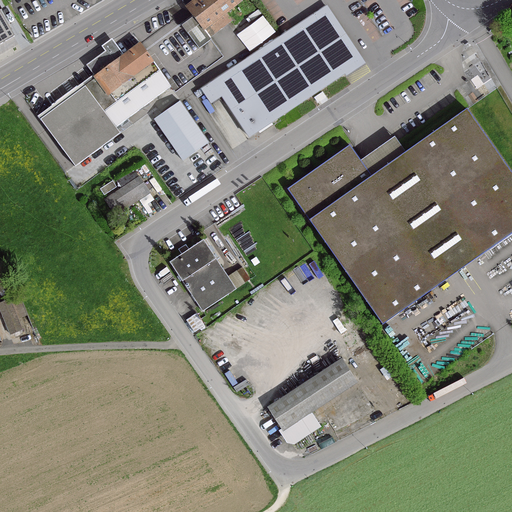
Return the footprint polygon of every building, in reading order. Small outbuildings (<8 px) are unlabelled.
[(238,0),(200,0),(188,10),(202,29),(239,1),(238,0)] [(0,44),(15,36),(0,9),(0,44)] [(364,64),(329,9),(204,91),(213,105),(225,97),(251,138),(364,64)] [(250,51),(275,33),(263,17),(238,36),(250,51)] [(140,45),(123,58),(116,49),(108,55),(115,64),(91,81),(39,120),(74,167),(119,134),(115,128),(148,103),(170,87),(158,71),(159,71),(141,45),(140,45)] [(179,101),(154,119),(183,160),(208,142),(179,101)] [(349,145),(286,190),(382,325),(511,233),(511,175),(466,110),(371,177),(349,145)] [(115,215),(148,193),(138,178),(105,200),(115,215)] [(116,187),(112,181),(99,189),(103,196),(116,187)] [(202,240),(169,262),(201,312),(235,289),(202,240)] [(243,284),(249,280),(241,267),(235,271),(243,284)] [(0,311),(9,335),(21,330),(9,299),(0,303),(0,311)] [(341,361),(268,409),(282,430),(355,382),(341,361)]
